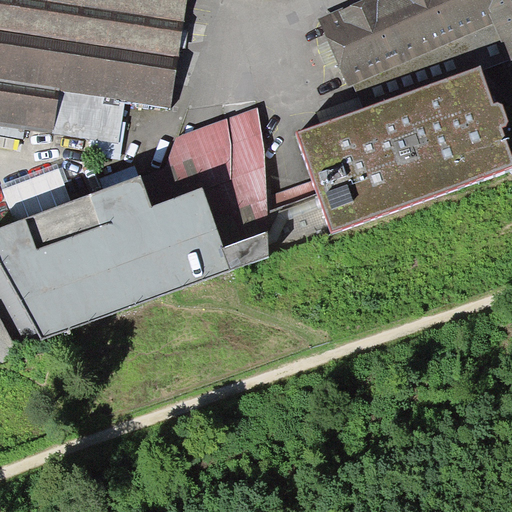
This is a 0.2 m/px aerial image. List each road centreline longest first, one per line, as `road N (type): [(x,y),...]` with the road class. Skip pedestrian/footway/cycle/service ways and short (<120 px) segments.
road 1 (track): [(511,299),(0,484)]
road 2 (unknown): [(267,115),(224,218),(96,247)]
road 3 (unknown): [(267,115),(463,40)]
road 4 (unknown): [(241,0),(278,24),(267,115)]
